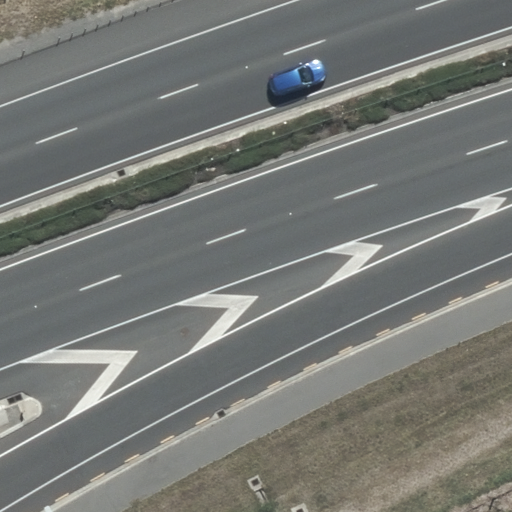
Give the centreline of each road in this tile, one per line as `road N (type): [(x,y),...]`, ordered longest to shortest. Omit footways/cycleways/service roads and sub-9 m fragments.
road 1 (trunk): [(511,233),(268,340),(0,487)]
road 2 (trunk): [(511,137),(0,322)]
road 3 (trunk): [(0,145),(431,0)]
